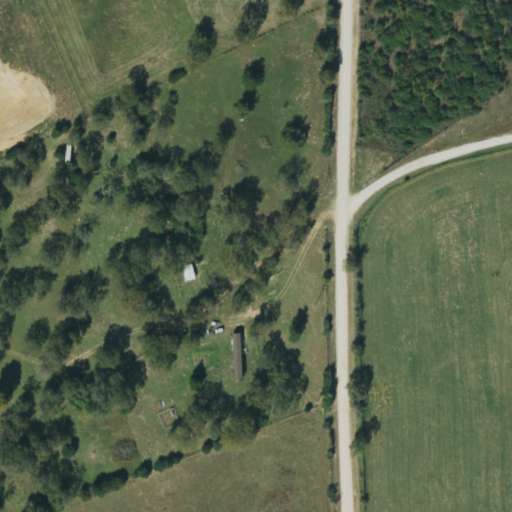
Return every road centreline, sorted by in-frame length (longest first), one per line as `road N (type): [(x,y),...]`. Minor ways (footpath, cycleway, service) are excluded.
road 1 (residential): [(355,511),(349,0)]
road 2 (residential): [(349,24),(0,222)]
